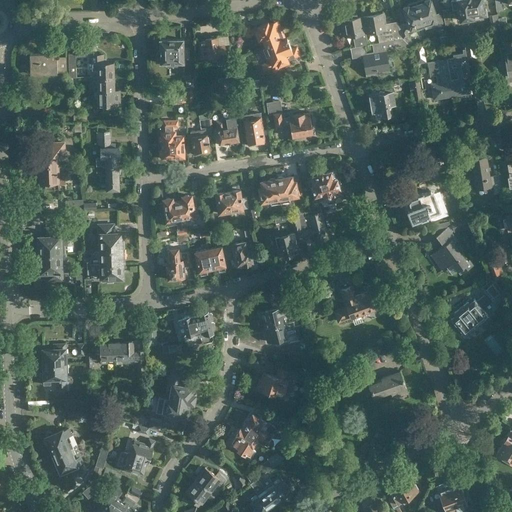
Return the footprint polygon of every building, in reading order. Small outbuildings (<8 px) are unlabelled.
[(432,5),(430,0),(424,0),(425,1),(417,4),(425,28),(431,26),(432,27),(442,23),(442,22),(443,22),(440,13),(439,14),(439,13),(435,14),(436,11),(435,6),(433,5),(432,5)] [(473,20),(472,17),(469,0),(450,0),(452,9),(457,8),(459,20),(468,18),(469,21),(473,20)] [(469,0),(472,17),(487,15),(486,8),(484,9),(482,0),(469,0)] [(511,0),(494,0),(496,6),(497,11),(504,10),(503,3),(511,1),(511,0)] [(408,6),(408,5),(403,7),(410,29),(415,28),(416,31),(425,28),(417,4),(408,6)] [(446,26),(453,24),(449,8),(443,9),(446,26)] [(403,39),(400,30),(398,25),(397,22),(385,24),(384,13),(363,17),(365,33),(377,31),(379,43),(403,39)] [(493,32),(500,31),(497,14),(490,15),(493,32)] [(365,33),(363,17),(341,20),(344,37),(353,35),(355,47),(364,45),(367,45),(365,33)] [(263,46),(263,48),(265,47),(264,46),(285,38),(278,20),(269,23),(268,22),(251,29),(250,25),(243,27),(247,37),(257,33),(259,37),(260,37),(263,46)] [(408,45),(411,42),(406,28),(405,23),(398,25),(400,30),(403,39),(408,45)] [(200,41),(203,57),(220,54),(220,57),(226,56),(225,45),(219,45),(218,36),(206,38),(206,41),(200,41)] [(467,61),(477,59),(476,53),(474,41),(473,36),(463,37),(465,49),(462,50),(463,54),(453,55),(453,58),(446,59),(449,73),(455,72),(457,79),(450,80),(453,96),(472,93),(466,60),(467,59),(467,61)] [(265,47),(263,48),(266,56),(270,54),(273,60),(262,65),(264,70),(287,61),(287,59),(299,55),(296,47),(292,49),(287,37),(285,38),(264,46),(265,47)] [(183,48),(183,47),(183,39),(160,40),(160,62),(168,62),(168,66),(176,65),(176,62),(184,62),(183,56),(184,56),(189,56),(189,47),(183,48)] [(364,45),(355,47),(350,48),(352,59),(364,57),(366,74),(389,70),(387,52),(411,48),(411,47),(408,45),(403,39),(379,43),(372,44),(374,53),(366,55),(364,45)] [(474,41),(476,53),(483,52),(481,40),(474,41)] [(423,45),(413,46),(416,64),(426,62),(423,45)] [(98,77),(113,77),(113,62),(103,63),(103,52),(90,52),(91,69),(98,69),(98,77)] [(57,57),(57,53),(30,53),(30,74),(58,73),(67,73),(66,57),(57,57)] [(446,59),(428,62),(430,76),(440,74),(441,82),(432,84),(434,99),(453,96),(450,80),(449,73),(446,59)] [(227,82),(234,81),(233,68),(226,69),(227,82)] [(248,80),(263,78),(261,69),(246,74),(248,80)] [(196,87),(196,75),(183,76),(184,88),(196,87)] [(93,91),(114,91),(113,77),(98,77),(93,77),(93,80),(92,80),(92,89),(93,89),(93,91)] [(418,78),(412,79),(414,91),(420,90),(418,78)] [(259,79),(235,83),(236,90),(259,86),(259,79)] [(225,92),(235,91),(234,82),(224,84),(225,92)] [(379,91),(370,92),(373,112),(382,111),(382,114),(384,115),(389,114),(391,112),(390,103),(394,102),(392,91),(392,88),(384,89),(379,90),(379,91)] [(195,102),(195,89),(186,89),(187,103),(195,102)] [(116,91),(114,91),(93,91),(94,97),(95,99),(98,99),(99,105),(119,105),(118,96),(117,96),(116,91)] [(186,100),(185,93),(174,95),(175,102),(186,100)] [(282,117),(281,112),(280,101),(266,103),(269,115),(273,114),(275,128),(283,126),(290,124),(292,137),(313,133),(310,112),(304,113),(304,112),(292,114),(292,115),(282,117)] [(239,140),(237,127),(235,116),(227,118),(227,119),(224,119),(217,120),(221,145),(225,144),(225,145),(227,145),(228,144),(231,143),(231,142),(239,140)] [(248,144),(266,141),(261,117),(243,120),(248,144)] [(206,153),(209,151),(211,150),(208,129),(211,128),(210,118),(208,118),(199,119),(201,130),(191,132),(192,136),(191,136),(194,153),(195,153),(199,154),(201,152),(203,152),(206,153)] [(111,143),(110,131),(96,132),(97,145),(100,144),(100,157),(96,158),(96,166),(102,166),(105,165),(119,165),(118,158),(120,158),(120,146),(115,147),(115,143),(111,143)] [(175,157),(174,137),(174,132),(162,133),(162,135),(160,137),(160,141),(163,142),(163,149),(160,150),(161,154),(163,155),(163,157),(175,157)] [(174,137),(175,157),(184,157),(183,136),(174,137)] [(40,166),(58,165),(57,156),(61,156),(60,150),(63,150),(63,142),(51,142),(51,151),(36,151),(36,166),(40,166)] [(494,194),(502,193),(500,175),(490,176),(487,156),(471,159),(476,190),(492,187),(492,186),(493,186),(494,194)] [(58,173),(58,165),(40,166),(40,182),(45,181),(45,189),(58,188),(58,184),(65,184),(65,180),(68,180),(68,173),(58,173)] [(119,165),(105,165),(106,190),(120,190),(119,165)] [(312,177),(308,178),(310,186),(315,184),(317,193),(318,193),(321,201),(326,199),(326,201),(330,203),(334,202),(336,199),(336,197),(341,195),(339,188),(340,187),(337,178),(333,179),(331,171),(324,173),(322,171),(319,172),(318,174),(312,176),(312,177)] [(291,176),(276,179),(280,203),(290,201),(289,197),(302,195),(300,184),(296,184),(295,181),(292,181),(291,176)] [(280,203),(276,179),(261,181),(262,187),(259,187),(262,202),(270,200),(271,205),(280,203)] [(239,188),(239,185),(232,186),(233,189),(231,189),(231,191),(228,191),(231,211),(249,208),(247,197),(242,198),(240,188),(239,188)] [(231,211),(228,191),(225,192),(224,191),(223,191),(223,188),(216,189),(216,192),(215,192),(218,213),(231,211)] [(429,212),(439,209),(432,191),(411,199),(409,202),(411,208),(408,210),(412,221),(421,218),(421,219),(428,217),(427,216),(430,214),(429,212)] [(178,201),(181,218),(187,217),(188,222),(195,220),(194,216),(195,216),(192,196),(190,197),(189,195),(185,195),(184,198),(182,198),(183,200),(178,201)] [(182,228),(181,218),(178,201),(173,201),(173,199),(171,200),(169,197),(167,198),(165,201),(163,201),(167,225),(177,224),(178,229),(182,228)] [(84,211),(84,210),(84,203),(84,200),(66,200),(67,212),(84,211)] [(253,220),(259,219),(256,206),(251,207),(253,220)] [(306,216),(304,211),(297,212),(303,238),(314,235),(316,242),(328,239),(321,212),(306,216)] [(303,238),(297,212),(290,214),(276,217),(277,223),(290,221),(292,229),(293,228),(294,232),(275,237),(280,256),(299,251),(296,239),(303,238)] [(511,212),(505,214),(506,217),(503,218),(505,226),(508,226),(508,229),(511,228),(511,212)] [(207,219),(208,229),(216,228),(214,217),(207,219)] [(454,231),(470,225),(468,217),(451,223),(454,231)] [(103,249),(125,248),(124,238),(122,238),(121,232),(113,233),(113,230),(114,230),(113,224),(98,225),(98,233),(100,233),(100,241),(102,241),(103,249)] [(467,261),(464,256),(455,244),(459,241),(448,226),(436,235),(443,245),(431,254),(442,270),(452,263),(457,271),(459,269),(462,273),(473,265),(469,259),(467,261)] [(68,246),(68,227),(46,228),(46,234),(47,234),(47,236),(39,236),(39,243),(36,243),(37,254),(64,253),(65,253),(65,246),(68,246)] [(177,236),(178,242),(188,240),(187,234),(183,234),(178,235),(177,236)] [(233,245),(226,246),(229,257),(235,256),(237,265),(244,263),(244,264),(251,263),(251,262),(253,261),(250,249),(249,249),(247,241),(245,242),(245,241),(232,243),(233,245)] [(221,245),(208,248),(212,267),(219,266),(220,270),(225,269),(224,265),(226,265),(221,245)] [(186,260),(186,256),(182,256),(181,251),(179,251),(179,247),(171,248),(167,249),(168,261),(167,261),(168,270),(177,269),(176,261),(180,260),(183,260),(186,260)] [(125,248),(103,249),(103,257),(101,257),(101,263),(123,262),(123,258),(125,258),(125,248)] [(212,267),(208,248),(195,251),(199,271),(201,270),(201,274),(207,273),(206,269),(212,267)] [(490,275),(492,274),(500,271),(496,259),(498,253),(488,250),(486,257),(485,260),(490,275)] [(64,253),(37,254),(37,265),(39,265),(40,272),(48,272),(48,274),(47,274),(47,280),(63,280),(63,271),(68,270),(68,262),(64,262),(64,253)] [(177,269),(168,270),(169,279),(185,277),(183,261),(183,260),(180,260),(176,261),(177,269)] [(123,277),(123,262),(101,263),(102,278),(114,277),(114,280),(122,279),(122,277),(123,277)] [(481,286),(493,300),(504,291),(492,277),(481,286)] [(370,306),(379,303),(373,287),(363,291),(363,292),(355,295),(352,286),(341,290),(347,306),(335,311),(338,321),(371,309),(370,306)] [(490,301),(484,293),(476,299),(473,295),(468,299),(466,297),(451,310),(453,312),(448,316),(462,333),(464,332),(466,334),(473,328),(471,325),(478,320),(481,322),(488,316),(486,314),(487,313),(482,307),(490,301)] [(283,323),(289,322),(287,315),(285,306),(266,311),(268,321),(265,322),(267,327),(283,323)] [(210,313),(209,313),(209,312),(207,312),(206,311),(202,312),(201,313),(196,315),(200,332),(197,333),(199,340),(205,339),(206,343),(212,342),(211,337),(212,335),(211,332),(213,331),(213,330),(214,329),(216,327),(214,323),(213,322),(211,322),(211,321),(212,320),(213,318),(212,314),(210,313)] [(301,323),(298,311),(292,313),(295,325),(301,323)] [(183,318),(183,319),(179,320),(177,322),(178,326),(181,328),(185,327),(187,333),(185,333),(184,335),(185,341),(187,342),(188,345),(200,343),(199,340),(197,333),(200,332),(196,315),(190,316),(189,315),(185,316),(185,317),(183,318)] [(283,323),(267,327),(268,331),(266,332),(268,341),(278,339),(278,343),(287,341),(283,323)] [(157,343),(156,331),(147,332),(148,343),(157,343)] [(131,345),(131,341),(114,342),(115,359),(122,358),(123,361),(137,361),(138,362),(143,362),(143,350),(133,350),(132,345),(131,345)] [(107,362),(107,359),(115,359),(114,342),(97,342),(97,352),(86,352),(87,367),(93,367),(92,359),(100,359),(100,362),(107,362)] [(168,344),(168,345),(169,352),(169,353),(181,352),(181,343),(168,344)] [(43,364),(65,363),(64,355),(65,355),(65,344),(55,344),(55,348),(42,349),(43,364)] [(65,363),(43,364),(44,384),(51,384),(51,379),(56,379),(57,389),(68,389),(68,381),(66,382),(66,372),(65,372),(65,363)] [(287,379),(289,372),(279,369),(276,376),(265,373),(262,380),(260,379),(257,388),(279,394),(280,388),(286,390),(289,379),(287,379)] [(393,398),(408,392),(399,371),(381,378),(382,380),(375,383),(372,378),(373,377),(370,369),(352,375),(355,384),(368,379),(370,385),(369,385),(373,397),(390,391),(393,398)] [(171,399),(187,402),(194,404),(197,388),(180,385),(182,374),(171,372),(170,379),(174,380),(171,399)] [(187,402),(171,399),(165,398),(161,417),(184,421),(187,402)] [(248,418),(242,428),(257,437),(256,439),(261,443),(264,438),(269,441),(274,434),(272,432),(275,427),(268,422),(261,417),(259,419),(252,415),(249,418),(248,418)] [(151,420),(136,416),(134,418),(133,423),(134,423),(150,428),(150,426),(160,429),(161,423),(161,422),(161,420),(152,417),(151,420)] [(148,434),(150,428),(134,423),(133,427),(138,429),(137,431),(148,434)] [(51,455),(75,445),(71,435),(68,427),(53,434),(52,432),(52,431),(51,431),(51,430),(50,430),(49,430),(49,429),(48,430),(47,430),(46,431),(45,432),(45,433),(45,434),(46,436),(50,446),(48,446),(51,455)] [(257,437),(242,428),(238,428),(235,432),(236,435),(232,433),(225,443),(237,451),(238,449),(244,453),(243,456),(249,460),(251,459),(256,451),(250,447),(256,439),(257,437)] [(511,429),(510,429),(497,450),(511,459),(511,429)] [(130,454),(147,459),(149,459),(153,447),(155,440),(149,438),(147,444),(134,440),(130,454)] [(285,454),(291,452),(287,441),(282,443),(285,454)] [(75,445),(51,455),(55,463),(56,462),(60,472),(61,472),(61,474),(62,474),(62,475),(63,475),(64,476),(65,476),(66,475),(67,475),(68,474),(68,473),(68,472),(68,471),(67,469),(82,463),(79,455),(75,445)] [(102,468),(108,447),(102,445),(96,466),(102,468)] [(130,454),(122,451),(117,464),(123,466),(122,469),(130,471),(131,468),(141,471),(143,470),(147,459),(130,454)] [(268,460),(272,466),(285,457),(276,453),(267,459),(268,460)] [(273,467),(272,466),(268,460),(266,462),(266,461),(247,474),(247,475),(251,481),(258,477),(267,470),(273,467)] [(99,475),(102,468),(96,466),(94,465),(92,473),(99,475)] [(196,479),(210,490),(215,484),(220,488),(225,483),(219,479),(219,478),(205,467),(196,479)] [(103,468),(101,475),(108,477),(110,470),(103,468)] [(271,480),(270,477),(271,476),(267,470),(258,477),(264,486),(265,488),(276,503),(283,498),(282,496),(292,489),(293,488),(293,487),(293,486),(293,485),(293,484),(292,483),(291,483),(290,483),(289,483),(287,485),(279,474),(271,480)] [(247,484),(243,478),(241,473),(240,473),(235,477),(237,481),(242,488),(247,484)] [(257,492),(264,486),(258,477),(249,483),(255,491),(256,491),(257,492)] [(465,496),(464,496),(459,483),(457,484),(455,478),(438,484),(440,490),(438,491),(442,501),(437,503),(437,505),(438,505),(440,511),(447,511),(467,504),(467,503),(467,502),(468,501),(466,498),(465,497),(465,496)] [(210,490),(196,479),(187,490),(193,495),(190,500),(198,506),(210,490)] [(242,488),(237,481),(233,484),(238,491),(242,488)] [(310,490),(316,486),(312,481),(306,484),(310,490)] [(414,484),(412,481),(405,485),(403,481),(390,489),(393,495),(388,498),(395,511),(398,509),(397,503),(419,490),(415,484),(414,484)] [(93,482),(82,492),(88,498),(99,489),(93,482)] [(138,495),(141,490),(130,485),(127,490),(138,495)] [(276,503),(265,488),(258,493),(257,492),(256,491),(255,491),(248,496),(256,507),(253,509),(253,510),(252,511),(260,511),(268,507),(269,508),(276,503)] [(110,490),(101,505),(99,504),(98,504),(98,503),(97,503),(96,503),(96,504),(95,504),(94,505),(94,506),(94,507),(94,508),(95,509),(95,510),(97,511),(113,511),(120,501),(117,499),(119,496),(110,490)] [(226,511),(231,509),(227,499),(221,503),(226,511)] [(124,503),(120,501),(113,511),(129,511),(134,505),(126,500),(124,503)] [(370,511),(367,511),(385,511),(383,508),(378,511),(373,503),(367,506),(370,511)]
